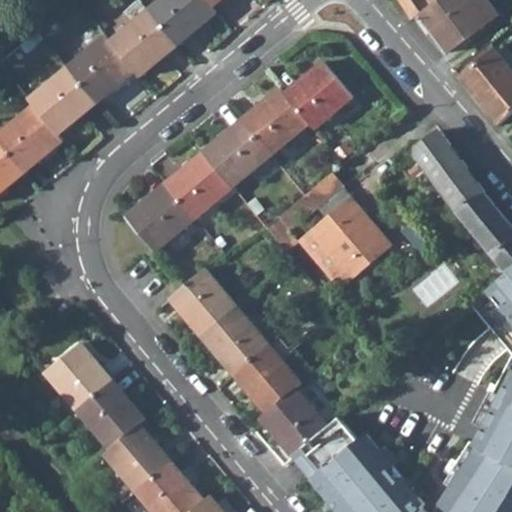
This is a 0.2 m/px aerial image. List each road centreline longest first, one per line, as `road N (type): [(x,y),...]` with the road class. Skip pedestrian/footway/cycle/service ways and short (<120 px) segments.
road 1 (residential): [(287,511),(102,291),(83,232),(88,196),(115,155),(302,0)]
road 2 (residential): [(357,0),(511,169)]
